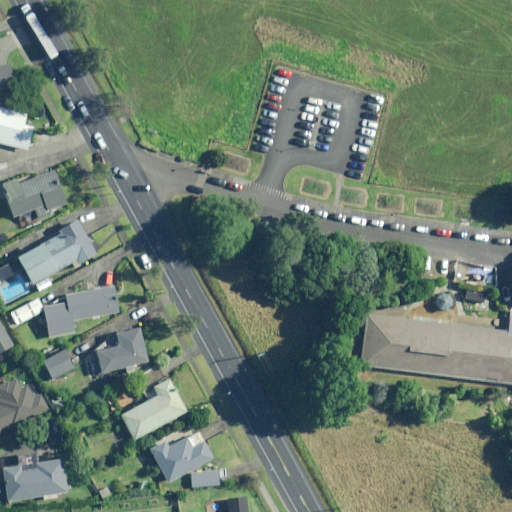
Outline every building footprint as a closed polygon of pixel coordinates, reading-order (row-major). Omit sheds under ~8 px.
[(0,159),(8,162),(18,127),(0,121),(0,159)] [(37,178),(0,188),(0,232),(49,218),(37,178)] [(59,234),(57,230),(42,237),(45,241),(0,264),(0,265),(16,296),(80,263),(63,232),(59,234)] [(450,299),(446,294),(444,294),(442,293),(439,293),(434,297),(433,303),(437,309),(443,310),(445,308),(446,308),(449,306),(450,299)] [(55,346),(53,331),(97,325),(93,297),(48,303),(49,313),(26,316),(30,349),(55,346)] [(511,316),(506,315),(504,331),(463,326),(364,313),(358,358),(357,365),(500,383),(503,383),(511,384),(511,316)] [(98,343),(100,355),(77,360),(82,385),(130,375),(125,350),(124,350),(123,340),(98,343)] [(75,368),(63,347),(39,360),(50,381),(75,368)] [(25,379),(0,387),(0,429),(41,412),(31,390),(29,390),(25,379)] [(168,420),(151,387),(135,395),(139,403),(102,424),(117,450),(158,427),(157,426),(168,420)] [(180,439),(165,448),(161,440),(132,457),(152,491),(181,474),(195,465),(180,439)] [(22,472),(0,475),(0,510),(52,507),(45,468),(22,472)] [(219,485),(218,471),(190,474),(192,488),(219,485)] [(111,494),(101,474),(92,478),(102,498),(111,494)]
